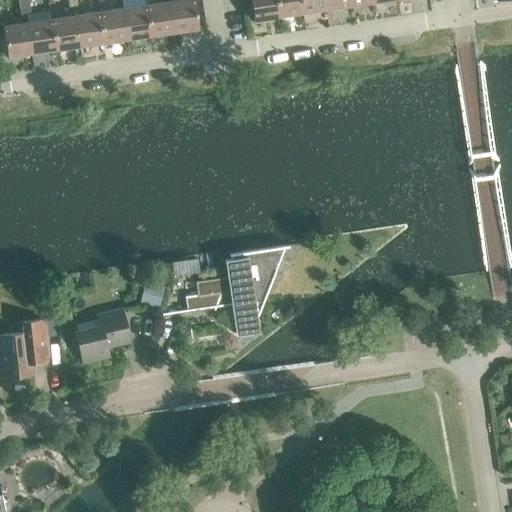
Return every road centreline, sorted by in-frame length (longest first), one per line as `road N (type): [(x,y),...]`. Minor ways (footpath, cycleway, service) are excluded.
road 1 (residential): [(222,53),(460,20),(456,0)]
road 2 (residential): [(0,84),(222,53)]
road 3 (residential): [(0,432),(189,394)]
road 4 (residential): [(299,377),(465,355)]
road 5 (residential): [(490,511),(465,355)]
